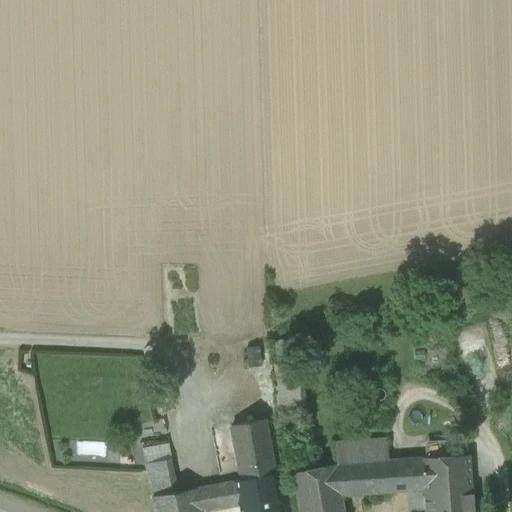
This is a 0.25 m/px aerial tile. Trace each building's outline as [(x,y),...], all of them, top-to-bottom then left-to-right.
[(498,278),(442,291),(446,308),(502,295),(498,278)] [(293,362),(277,363),(275,338),(271,338),(276,421),(304,420),(298,336),(291,337),(293,362)] [(291,337),(275,338),(277,363),(293,362),(291,337)] [(257,346),(246,347),(248,366),(259,365),(257,346)] [(240,478),(219,482),(223,506),(238,503),(239,511),(255,511),(280,508),(264,419),(231,425),(240,478)] [(387,438),(331,441),(333,463),(336,463),(388,460),(387,438)] [(142,450),(145,462),(170,457),(167,444),(142,450)] [(471,511),(468,455),(404,459),(407,490),(423,489),(424,511),(426,511),(444,511),(443,511),(471,511)] [(170,457),(145,462),(152,496),(177,491),(170,457)] [(388,460),(391,491),(407,490),(404,459),(388,460)] [(388,460),(336,463),(341,494),(391,491),(388,460)] [(333,463),(292,471),(298,511),(343,511),(341,494),(336,463),(333,463)] [(206,485),(211,509),(223,506),(219,482),(206,485)] [(206,485),(195,487),(199,511),(211,509),(206,485)] [(177,491),(152,496),(155,511),(199,511),(195,487),(177,491)]
